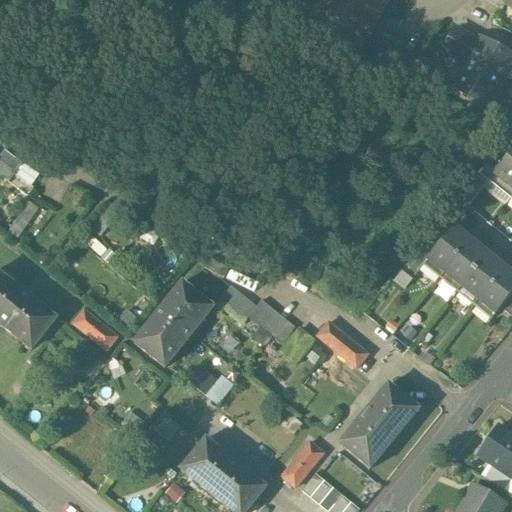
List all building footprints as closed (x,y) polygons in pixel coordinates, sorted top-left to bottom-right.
[(390,1),(388,0),(331,0),(325,11),(337,18),(328,33),(358,50),(378,13),(382,15),(390,1)] [(503,0),(481,0),(503,12),(508,3),(503,0)] [(480,45),(456,32),(445,51),(469,65),(454,90),(488,109),(511,66),(511,57),(508,55),(482,41),(480,45)] [(417,58),(392,44),(376,73),(403,83),(417,58)] [(23,166),(6,153),(0,160),(0,176),(9,184),(23,166)] [(511,154),(493,178),(511,192),(511,154)] [(431,258),(426,265),(426,266),(443,279),(472,243),(454,229),(431,258)] [(472,243),(443,279),(460,292),(489,256),(472,243)] [(422,250),(407,269),(417,277),(426,266),(426,265),(431,258),(422,250)] [(489,256),(460,292),(477,306),(506,270),(489,256)] [(511,274),(506,270),(477,306),(494,320),(511,297),(511,274)] [(57,322),(0,275),(0,326),(32,353),(57,322)] [(183,285),(135,346),(166,371),(214,310),(183,285)] [(257,310),(232,289),(219,306),(244,326),(249,320),(257,310)] [(296,330),(262,303),(257,310),(249,320),(283,347),(296,330)] [(118,340),(85,313),(74,327),(107,354),(118,340)] [(369,358),(330,325),(318,340),(357,372),(369,358)] [(299,333),(281,354),(297,367),(315,345),(299,333)] [(196,388),(204,395),(217,381),(209,374),(196,388)] [(222,376),(206,396),(218,406),(234,386),(222,376)] [(208,413),(175,386),(164,400),(197,427),(208,413)] [(389,387),(340,447),(370,472),(420,412),(389,387)] [(158,435),(172,441),(179,425),(165,419),(158,435)] [(511,438),(498,429),(479,459),(492,468),(511,480),(511,438)] [(249,511),(267,490),(206,441),(181,473),(230,511),(249,511)] [(310,445),(282,480),(296,491),(324,456),(310,445)] [(511,482),(511,480),(492,468),(484,480),(505,493),(511,482)] [(315,475),(302,493),(326,511),(359,511),(361,510),(315,475)] [(502,511),(505,507),(474,488),(460,511),(502,511)]
